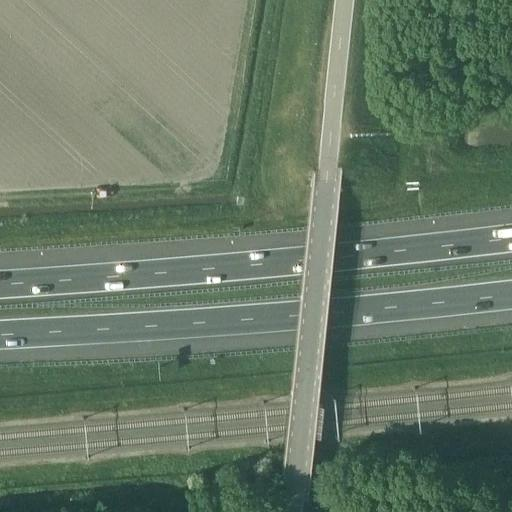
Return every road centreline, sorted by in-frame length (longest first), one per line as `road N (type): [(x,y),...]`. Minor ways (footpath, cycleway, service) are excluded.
road 1 (unclassified): [(291,511),(345,0)]
road 2 (motorway): [(511,238),(0,285)]
road 3 (track): [(511,372),(0,416)]
road 4 (motorway): [(0,335),(511,295)]
